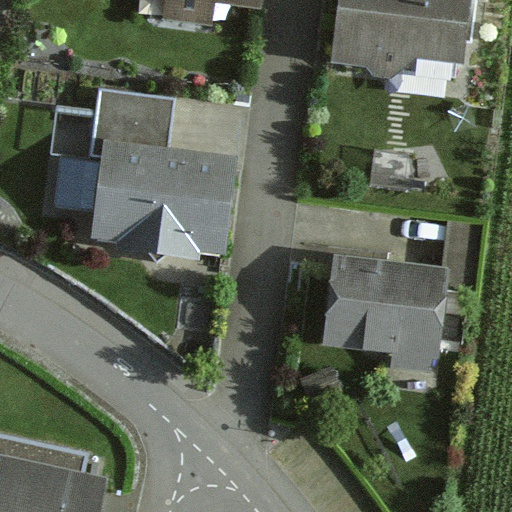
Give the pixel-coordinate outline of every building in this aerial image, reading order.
[(259,0),(170,0),(169,15),(208,20),(210,1),(259,7),(259,0)] [(346,0),(338,63),(398,71),(400,60),(459,68),(468,0),(346,0)] [(99,152),(62,149),(59,199),(96,201),(99,152)] [(231,169),(110,152),(99,239),(219,255),(231,169)] [(441,285),(342,273),(333,345),(397,353),(395,367),(430,371),(441,285)] [(87,511),(99,456),(0,436),(0,511),(87,511)]
